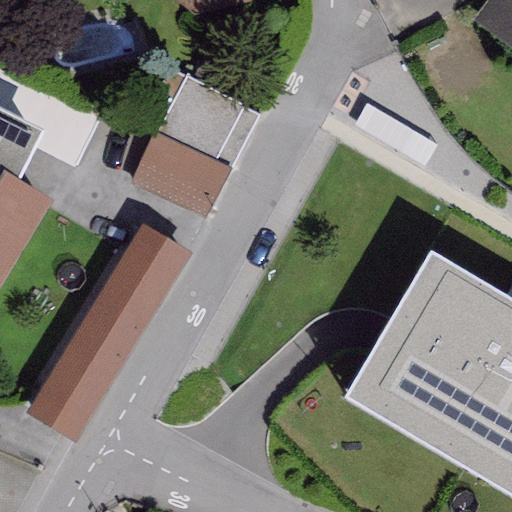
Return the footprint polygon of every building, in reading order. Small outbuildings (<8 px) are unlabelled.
[(0,0),(0,10),(18,20),(29,0),(169,0),(230,34),(245,12),(248,4),(249,0),(0,0)] [(511,0),(491,0),(471,26),(511,56),(511,0)] [(0,123),(41,144),(38,153),(74,170),(99,119),(0,76),(0,123)] [(142,131),(154,137),(229,174),(256,118),(169,76),(142,131)] [(437,148),(366,106),(353,129),(423,171),(437,148)] [(0,189),(3,184),(18,193),(38,153),(41,144),(0,123),(0,189)] [(229,174),(154,137),(130,186),(205,223),(229,174)] [(3,184),(0,189),(0,295),(50,212),(18,193),(3,184)] [(75,450),(190,258),(138,228),(24,420),(75,450)] [(511,314),(429,266),(343,413),(511,511),(511,314)]
